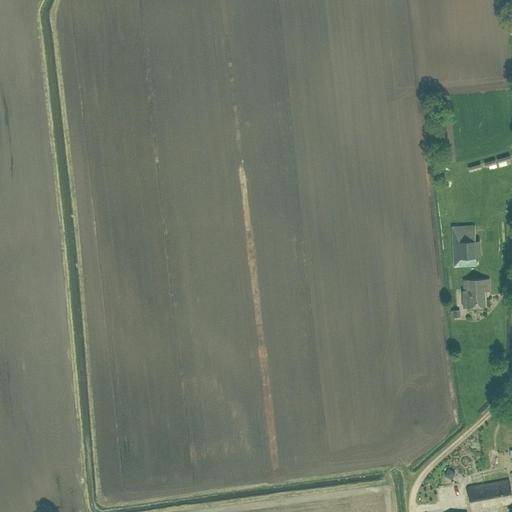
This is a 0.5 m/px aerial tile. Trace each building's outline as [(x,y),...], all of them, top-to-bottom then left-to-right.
[(511,160),(510,156),(497,160),(500,167),(508,165),(507,161),(511,160)] [(498,168),(495,160),(485,163),(486,168),(489,167),(490,170),(498,168)] [(482,169),(481,164),(469,167),(470,172),(482,169)] [(476,241),(475,225),(452,226),(454,267),(476,266),(475,258),(481,258),(480,241),(476,241)] [(490,291),(489,279),(463,280),(464,291),(463,291),(464,308),(485,307),(485,291),(490,291)] [(511,502),(511,494),(509,480),(468,488),(473,511),(479,511),(497,509),(496,506),(511,502)]
